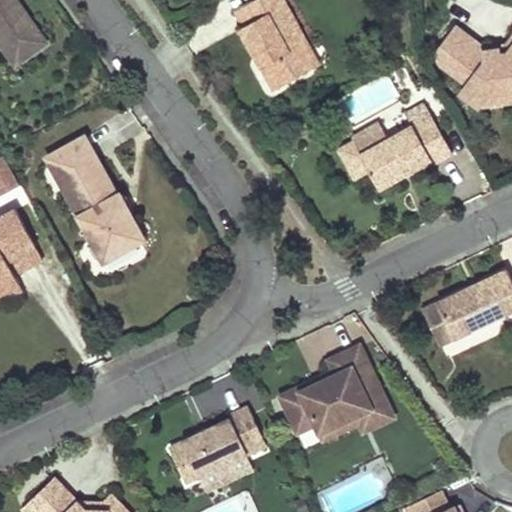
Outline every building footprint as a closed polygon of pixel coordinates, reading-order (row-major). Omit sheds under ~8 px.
[(0,0),(0,49),(13,68),(45,45),(12,0),(0,0)] [(243,28),(239,30),(273,91),(309,71),(297,49),(306,44),(281,0),(255,0),(234,12),(243,28)] [(460,95),(477,108),(486,95),(502,93),(511,99),(511,36),(505,46),(482,50),(454,29),(437,52),(439,67),(467,87),(460,95)] [(306,44),(297,49),(309,71),(318,66),(306,44)] [(486,95),(477,108),(481,112),(511,107),(511,106),(511,99),(502,93),(486,95)] [(450,153),(429,116),(358,156),(366,170),(377,190),(429,161),(431,164),(450,153)] [(90,153),(95,161),(99,159),(86,137),(82,140),(90,153)] [(90,153),(82,140),(48,159),(85,223),(82,234),(93,237),(94,239),(92,248),(97,257),(106,260),(125,249),(122,244),(136,236),(141,234),(129,212),(126,211),(123,206),(125,197),(116,195),(117,190),(108,175),(104,173),(102,174),(95,161),(90,153)] [(366,170),(358,156),(351,142),(336,150),(352,178),(366,170)] [(0,159),(0,198),(19,192),(5,157),(0,159)] [(36,248),(16,212),(0,221),(0,296),(20,286),(15,277),(8,264),(36,248)] [(136,236),(122,244),(125,249),(139,241),(136,236)] [(8,264),(15,277),(43,262),(36,248),(8,264)] [(511,281),(507,270),(437,304),(454,340),(472,332),(507,315),(511,312),(511,281)] [(0,304),(23,292),(20,286),(0,296),(0,304)] [(454,340),(437,304),(423,310),(440,346),(454,340)] [(386,402),(359,347),(328,361),(333,372),(280,398),(297,434),(312,427),(317,435),(386,402)] [(386,402),(317,435),(320,442),(355,425),(360,435),(393,418),(386,402)] [(265,447),(247,408),(227,418),(229,421),(181,444),(198,479),(265,447)] [(185,485),(198,479),(181,444),(168,450),(185,485)] [(77,503),(55,479),(27,506),(33,511),(126,511),(111,496),(98,509),(98,511),(85,511),(77,503)] [(257,511),(249,491),(201,511),(257,511)] [(98,504),(77,503),(85,511),(98,511),(98,509),(98,504)]
